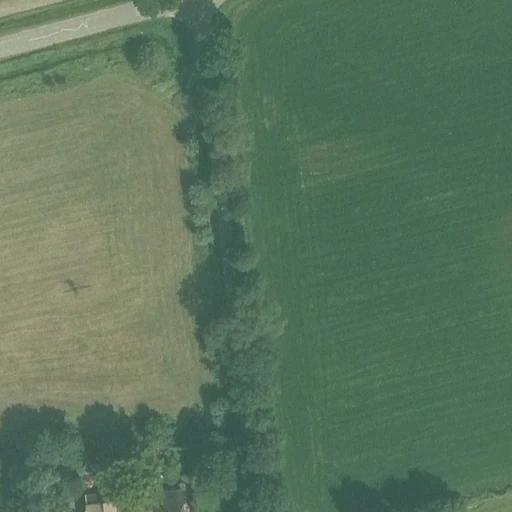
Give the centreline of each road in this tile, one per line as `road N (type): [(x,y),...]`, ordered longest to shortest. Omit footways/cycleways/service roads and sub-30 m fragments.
road 1 (unclassified): [(257,511),(193,0)]
road 2 (tertiary): [(0,48),(181,0)]
